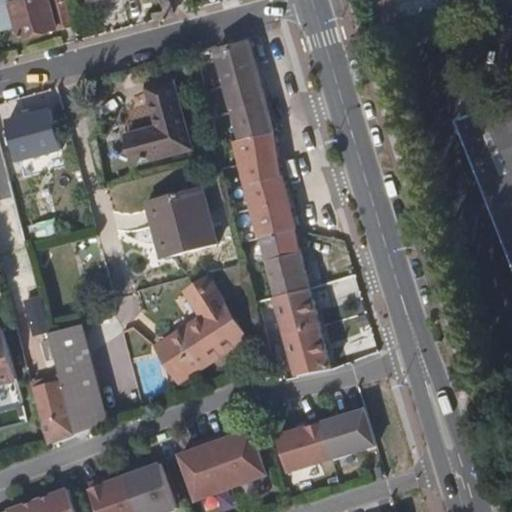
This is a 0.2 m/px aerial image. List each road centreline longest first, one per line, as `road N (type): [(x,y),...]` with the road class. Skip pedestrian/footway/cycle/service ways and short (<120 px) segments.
road 1 (residential): [(0,476),(246,389),(301,386),(417,355)]
road 2 (tertiary): [(313,0),(417,355)]
road 3 (residential): [(184,29),(0,81)]
road 4 (residential): [(450,466),(288,511)]
road 5 (residential): [(311,0),(184,29)]
